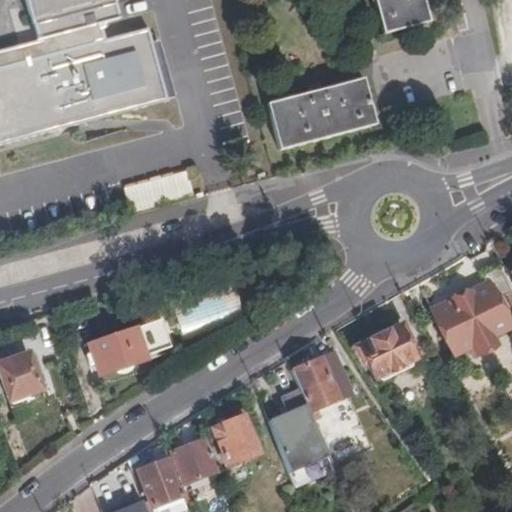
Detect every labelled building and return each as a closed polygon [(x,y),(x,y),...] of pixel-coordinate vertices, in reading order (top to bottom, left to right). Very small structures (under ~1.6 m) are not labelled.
[(36,42),(39,41),(101,24),(101,23),(118,19),(114,3),(113,0),(24,0),(31,26),(36,42)] [(425,0),(377,0),(386,34),(431,22),(425,0)] [(106,41),(101,24),(39,41),(44,58),(0,70),(0,147),(165,103),(145,31),(106,41)] [(0,51),(0,70),(44,58),(39,41),(36,42),(0,51)] [(367,79),(268,106),(280,151),(379,124),(367,79)] [(187,171),(125,187),(131,210),(193,194),(187,171)] [(511,311),(511,291),(501,268),(496,271),(508,295),(506,298),(511,311)] [(492,303),(506,298),(508,295),(496,271),(480,279),(483,287),(430,312),(449,357),(469,349),(474,358),(493,349),(488,340),(506,331),(492,303)] [(164,324),(152,328),(162,357),(174,353),(164,324)] [(162,357),(152,328),(90,349),(101,381),(149,365),(147,362),(162,357)] [(407,346),(399,330),(353,351),(360,367),(364,367),(371,384),(412,366),(404,347),(407,346)] [(332,356),(291,374),(298,390),(326,457),(329,464),(343,459),(341,451),(352,446),(335,405),(347,400),(349,399),(332,356)] [(39,358),(1,372),(13,405),(51,391),(39,358)] [(326,457),(298,390),(278,399),(286,418),(271,424),(289,472),(326,457)] [(343,459),(329,464),(330,468),(368,452),(347,400),(335,405),(352,446),(341,451),(343,459)] [(258,457),(244,419),(214,431),(228,469),(258,457)] [(217,473),(205,442),(172,454),(184,487),(217,473)] [(153,511),(188,511),(169,461),(138,474),(153,511)]
